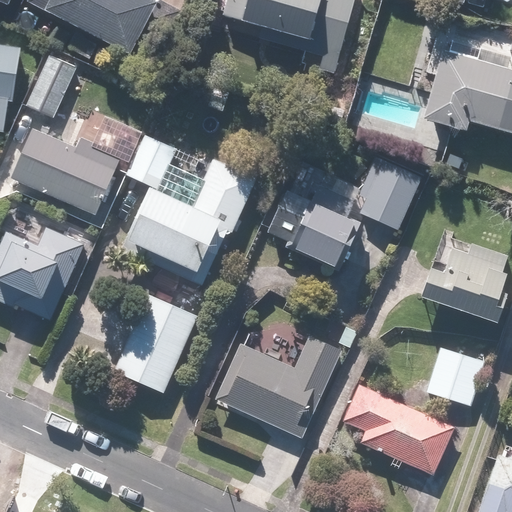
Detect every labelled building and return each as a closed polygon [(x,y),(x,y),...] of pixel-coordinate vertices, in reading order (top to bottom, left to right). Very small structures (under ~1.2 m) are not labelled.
[(0,0),(0,11),(2,7),(14,12),(20,0),(0,0)] [(122,60),(150,8),(135,0),(44,0),(37,14),(122,60)] [(227,0),(221,22),(231,25),(256,32),(253,40),(318,59),(314,72),(331,76),(352,0),(227,0)] [(0,126),(3,101),(10,102),(15,50),(0,48),(0,126)] [(511,75),(439,53),(417,125),(459,137),(463,125),(511,140),(511,75)] [(22,107),(50,120),(74,71),(46,58),(22,107)] [(72,153),(29,133),(7,180),(91,219),(132,132),(91,112),(72,153)] [(212,162),(202,182),(167,166),(174,151),(144,137),(122,182),(144,192),(117,250),(187,283),(214,226),(228,232),(253,181),(212,162)] [(394,228),(414,187),(377,169),(357,209),(394,228)] [(294,196),(271,239),(294,251),(292,255),(333,277),(358,230),(348,224),(363,195),(341,184),(335,196),(324,191),(315,207),(294,196)] [(0,243),(0,306),(10,311),(12,307),(47,324),(83,246),(40,225),(29,247),(4,235),(0,243)] [(503,257),(452,241),(446,239),(432,282),(422,279),(415,303),(492,327),(501,298),(496,297),(502,277),(497,276),(503,257)] [(194,320),(146,298),(110,376),(158,398),(194,320)] [(289,371),(238,347),(213,401),(297,440),(336,355),(303,340),(289,371)] [(478,363),(436,352),(424,396),(466,407),(478,363)] [(353,387),(336,424),(362,435),(357,446),(427,476),(448,429),(353,387)] [(511,511),(511,463),(493,456),(472,511),(511,511)]
